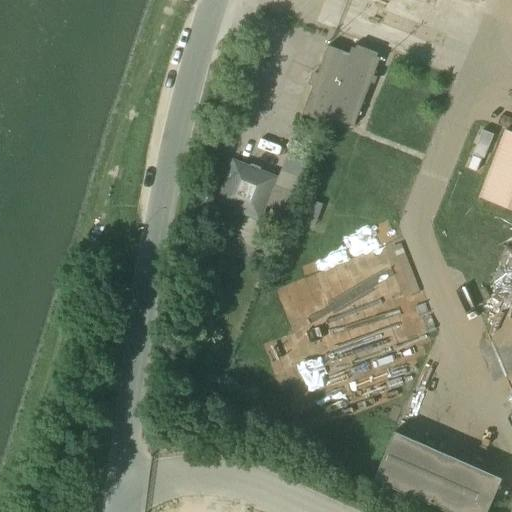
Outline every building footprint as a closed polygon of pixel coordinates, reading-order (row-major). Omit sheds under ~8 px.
[(350,53),(329,45),(317,75),(313,74),(310,82),(314,84),(303,114),(324,122),(326,116),(353,127),(370,83),(374,84),(377,77),(373,75),(379,57),(352,47),(350,53)] [(480,198),(511,210),(511,132),(505,130),(480,198)] [(287,156),(275,187),(291,193),(293,194),(305,163),(287,156)] [(217,203),(236,211),(260,220),(277,177),(234,160),(217,203)] [(446,511),(487,511),(502,479),(394,432),(373,480),(446,511)]
